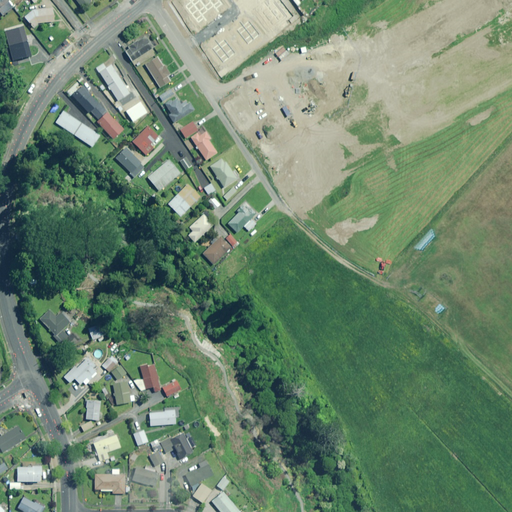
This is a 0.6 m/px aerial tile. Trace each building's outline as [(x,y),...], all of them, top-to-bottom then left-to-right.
[(12,8),(5,0),(0,0),(0,13),(2,16),(12,8)] [(74,0),(81,9),(90,2),(88,0),(74,0)] [(217,0),(216,0),(186,0),(196,14),(217,0)] [(260,0),(239,0),(247,10),(260,0)] [(291,16),(279,5),(264,20),(277,32),(291,16)] [(237,19),(228,9),(222,13),(220,11),(206,22),(216,35),(237,19)] [(56,22),(52,10),(32,11),(23,17),(32,28),(38,25),(56,22)] [(264,21),(241,37),(250,50),(273,34),(264,21)] [(28,42),(24,27),(5,31),(9,47),(12,62),(32,58),(28,42)] [(144,34),(122,48),(132,63),(154,49),(144,34)] [(247,54),(237,41),(216,55),(226,69),(247,54)] [(157,57),(145,65),(160,89),(170,82),(167,77),(169,75),(157,57)] [(103,64),(96,69),(108,86),(106,87),(109,92),(111,91),(118,102),(129,95),(110,66),(107,68),(103,64)] [(99,104),(83,85),(72,95),(88,113),(99,104)] [(143,97),(136,88),(131,92),(137,101),(143,97)] [(174,97),(170,90),(158,97),(162,104),(174,97)] [(177,100),(165,105),(168,111),(164,113),(170,124),(195,113),(190,103),(180,107),(177,100)] [(113,141),(117,137),(124,130),(99,106),(91,114),(99,121),(96,124),(113,141)] [(73,136),(81,123),(63,111),(54,124),(73,136)] [(198,132),(191,121),(179,129),(185,140),(198,132)] [(81,123),(73,136),(92,149),(100,136),(81,123)] [(151,145),(159,138),(147,126),(132,142),(146,156),(154,148),(151,145)] [(198,133),(191,138),(206,162),(217,154),(210,143),(213,142),(207,132),(200,136),(198,133)] [(145,166),(126,147),(114,159),(133,178),(145,166)] [(192,166),(186,157),(178,163),(184,172),(192,166)] [(223,158),(210,167),(224,188),(237,180),(223,158)] [(181,175),(170,161),(148,178),(159,192),(181,175)] [(201,197),(187,184),(167,205),(180,218),(201,197)] [(203,189),(208,197),(212,194),(213,197),(217,194),(210,184),(203,189)] [(220,200),(224,203),(226,201),(227,202),(236,192),(232,188),(220,200)] [(220,206),(213,197),(206,201),(213,211),(220,206)] [(248,232),(257,225),(255,223),(262,217),(258,212),(255,215),(244,202),(235,209),(238,213),(226,223),(236,235),(244,228),(248,232)] [(213,225),(203,215),(190,228),(192,231),(187,236),(194,244),(213,225)] [(202,255),(213,266),(232,247),(234,249),(239,244),(230,235),(225,240),(221,236),(220,237),(202,255)] [(74,321),(58,302),(38,320),(59,345),(68,337),(63,331),(74,321)] [(93,326),(86,329),(91,340),(98,337),(93,326)] [(70,384),(74,380),(79,386),(83,382),(85,385),(97,375),(92,370),(96,366),(92,362),(86,356),(63,377),(70,384)] [(117,364),(109,357),(101,366),(109,373),(117,364)] [(134,382),(139,391),(152,388),(153,393),(159,391),(152,363),(140,366),(143,380),(134,382)] [(125,374),(118,366),(110,373),(117,381),(125,374)] [(127,382),(113,385),(116,405),(134,402),(133,396),(129,396),(127,382)] [(175,382),(161,388),(165,397),(179,391),(175,382)] [(100,402),(86,400),(84,420),(98,422),(100,402)] [(174,425),(174,419),(179,418),(178,411),(173,411),(149,413),(150,426),(174,425)] [(93,429),(90,422),(80,426),(83,434),(93,429)] [(25,440),(17,426),(0,437),(0,450),(3,455),(25,440)] [(144,431),(133,435),(137,446),(148,442),(144,431)] [(192,459),(182,435),(160,443),(164,455),(174,451),(179,464),(192,459)] [(100,463),(104,461),(105,465),(110,463),(108,459),(106,454),(120,448),(115,436),(93,446),(100,463)] [(157,441),(150,445),(153,452),(157,450),(155,446),(159,445),(157,441)] [(158,453),(149,457),(154,468),(164,464),(158,453)] [(212,477),(207,466),(204,459),(196,463),(199,469),(185,476),(190,488),(212,477)] [(17,482),(40,483),(40,476),(42,476),(42,467),(32,467),(32,469),(17,468),(17,482)] [(145,468),(144,470),(135,468),(132,482),(155,487),(158,473),(154,472),(155,470),(145,468)] [(125,495),(125,493),(130,493),(130,488),(125,488),(126,476),(120,476),(120,470),(112,470),(112,475),(94,475),(94,490),(100,491),(100,492),(111,493),(111,495),(125,495)] [(228,484),(221,479),(215,486),(222,491),(228,484)] [(212,493),(201,485),(191,497),(202,506),(212,493)] [(239,511),(223,492),(211,502),(219,511),(239,511)] [(22,511),(40,511),(43,508),(22,497),(16,509),(22,511)]
